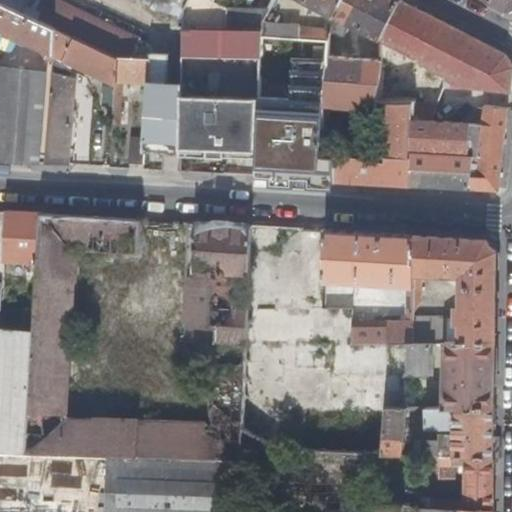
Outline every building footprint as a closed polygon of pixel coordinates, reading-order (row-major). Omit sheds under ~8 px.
[(0,0),(0,1),(28,15),(35,0),(0,0)] [(39,21),(49,0),(36,0),(30,16),(39,21)] [(154,47),(53,0),(49,0),(39,21),(58,30),(77,39),(86,43),(119,59),(130,60),(150,61),(161,61),(154,47)] [(189,0),(184,10),(184,28),(203,28),(212,11),(217,0),(189,0)] [(217,0),(212,11),(270,12),(276,0),(217,0)] [(345,0),(300,0),(336,18),(345,0)] [(401,2),(397,0),(345,0),(336,18),(381,42),(401,2)] [(511,9),(511,0),(483,0),(507,12),(511,9)] [(58,30),(39,21),(30,16),(28,15),(0,1),(0,161),(40,164),(47,75),(15,71),(20,52),(22,43),(49,55),(46,62),(55,65),(56,58),(58,30)] [(511,63),(507,56),(401,2),(381,42),(382,42),(381,62),(379,85),(378,103),(379,103),(391,103),(416,103),(417,103),(419,64),(447,78),(446,87),(511,93),(511,63)] [(212,11),(203,28),(265,30),(265,22),(270,12),(212,11)] [(265,22),(265,30),(264,39),(300,41),(301,26),(265,22)] [(184,28),(183,85),(182,124),(181,146),(181,153),(181,156),(228,157),(228,155),(229,121),(245,122),(245,128),(261,128),(261,126),(262,119),(264,39),(265,30),(203,28),(184,28)] [(77,39),(58,30),(56,58),(64,62),(66,63),(77,39)] [(330,43),(331,31),(315,30),(314,42),(330,43)] [(86,43),(77,39),(66,63),(75,67),(117,86),(119,59),(86,43)] [(295,138),(261,137),(260,157),(260,177),(335,182),(336,156),(326,155),(327,104),(327,82),(328,80),(330,57),(330,43),(314,42),(300,41),(264,39),(262,119),(296,120),(295,138)] [(45,69),(20,52),(15,71),(47,75),(45,69)] [(379,85),(381,62),(330,57),(328,80),(379,85)] [(149,84),(150,61),(130,60),(119,59),(117,86),(116,103),(120,104),(122,83),(129,83),(149,84)] [(161,84),(161,61),(150,61),(149,84),(146,139),(146,152),(181,153),(181,146),(182,124),(183,85),(161,84)] [(66,63),(64,62),(61,68),(73,73),(75,67),(66,63)] [(76,81),(54,75),(47,164),(70,165),(76,81)] [(378,103),(379,85),(328,80),(327,82),(327,104),(379,108),(379,103),(378,103)] [(128,104),(129,83),(122,83),(120,104),(128,104)] [(415,132),(416,103),(391,103),(389,163),(336,156),(335,182),(413,187),(415,152),(415,132)] [(500,192),(510,110),(488,107),(484,137),(482,157),(479,176),(474,176),(476,156),(415,152),(413,187),(500,192)] [(262,119),(261,126),(261,128),(261,137),(295,138),(296,120),(262,119)] [(245,122),(229,121),(228,155),(244,156),(260,157),(261,137),(261,128),(245,128),(245,122)] [(415,132),(415,152),(476,156),(482,157),(484,137),(415,132)] [(146,152),(146,139),(132,139),(131,165),(145,165),(146,152)] [(7,261),(41,263),(43,215),(10,212),(7,261)] [(37,331),(30,454),(111,457),(111,458),(139,459),(141,423),(66,420),(76,253),(140,256),(142,224),(148,225),(148,220),(43,215),(41,263),(37,331)] [(190,343),(248,346),(248,344),(249,309),(252,227),(196,223),(190,343)] [(252,227),(249,309),(280,309),(281,254),(282,229),(252,227)] [(304,230),(282,229),(281,254),(303,254),(304,230)] [(416,237),(329,232),(328,268),(327,283),(416,288),(416,275),(415,274),(416,237)] [(488,241),(416,237),(415,274),(416,275),(462,277),(462,306),(460,306),(456,310),(456,320),(450,320),(450,316),(416,315),(415,323),(415,344),(497,343),(499,253),(488,241)] [(294,267),(292,310),(322,310),(326,310),(327,283),(328,268),(323,268),(294,267)] [(408,296),(407,323),(415,323),(416,315),(416,296),(408,296)] [(249,309),(248,344),(325,344),(326,310),(322,310),(292,310),(280,309),(249,309)] [(326,310),(325,344),(334,344),(392,344),(408,344),(415,344),(415,323),(407,323),(354,322),(354,310),(326,310)] [(0,453),(2,453),(9,330),(0,329),(0,453)] [(9,330),(2,453),(30,454),(37,331),(9,330)] [(141,423),(139,459),(244,463),(245,431),(248,346),(190,343),(189,364),(215,366),(212,425),(141,423)] [(496,409),(497,343),(415,344),(408,344),(407,375),(408,375),(435,376),(435,349),(447,349),(447,382),(439,382),(439,392),(446,392),(446,409),(496,409)] [(334,370),(334,377),(392,377),(392,344),(334,344),(334,370)] [(408,344),(392,344),(392,377),(407,377),(407,375),(408,344)] [(331,415),(388,418),(389,410),(407,409),(407,377),(392,377),(334,377),(333,376),(331,415)] [(388,418),(385,455),(405,456),(408,409),(407,409),(389,410),(388,418)] [(412,439),(411,456),(449,458),(496,460),(496,409),(446,409),(429,409),(428,429),(457,429),(457,437),(448,444),(430,443),(430,434),(424,433),(423,439),(412,439)] [(139,459),(111,458),(108,511),(379,511),(380,507),(385,455),(281,450),(245,431),(244,463),(139,459)] [(496,460),(449,458),(449,463),(467,464),(467,500),(431,500),(431,508),(495,510),(496,460)]
